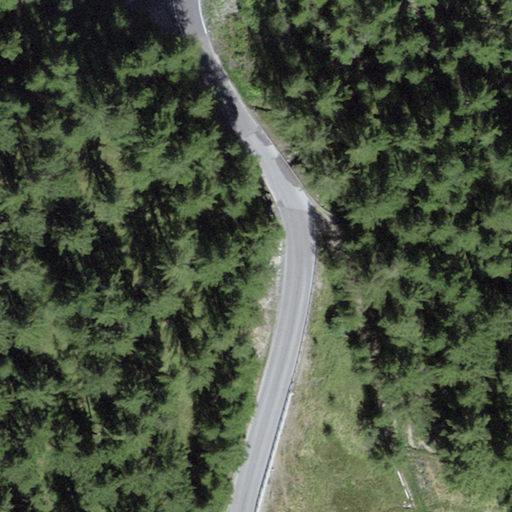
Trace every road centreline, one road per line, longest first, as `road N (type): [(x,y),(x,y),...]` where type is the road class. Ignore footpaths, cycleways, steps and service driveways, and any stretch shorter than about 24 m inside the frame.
road 1 (tertiary): [(188,0),(198,42),(298,228),(292,316),(242,511)]
road 2 (track): [(420,509),(330,223),(316,210),(291,209)]
